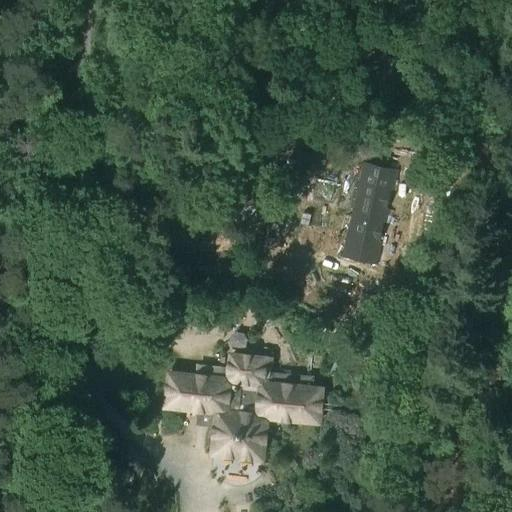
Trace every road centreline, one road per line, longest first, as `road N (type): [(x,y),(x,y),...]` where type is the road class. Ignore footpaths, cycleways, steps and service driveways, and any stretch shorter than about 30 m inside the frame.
road 1 (track): [(458,0),(423,135),(378,511)]
road 2 (unclassified): [(86,0),(69,407)]
